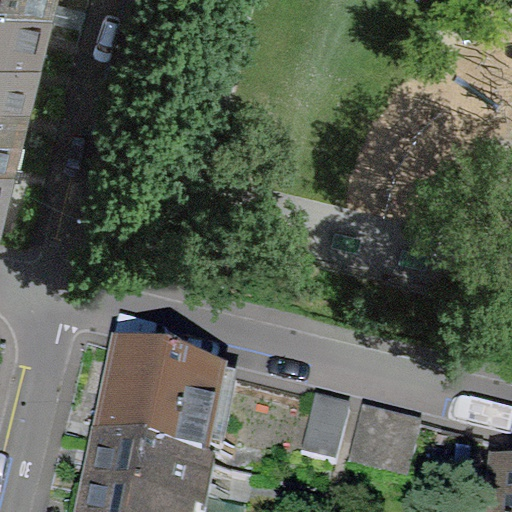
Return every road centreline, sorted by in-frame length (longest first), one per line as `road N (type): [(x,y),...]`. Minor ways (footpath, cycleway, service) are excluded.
road 1 (residential): [(61,301),(511,410)]
road 2 (residential): [(136,0),(61,301)]
road 3 (residential): [(61,301),(23,511)]
